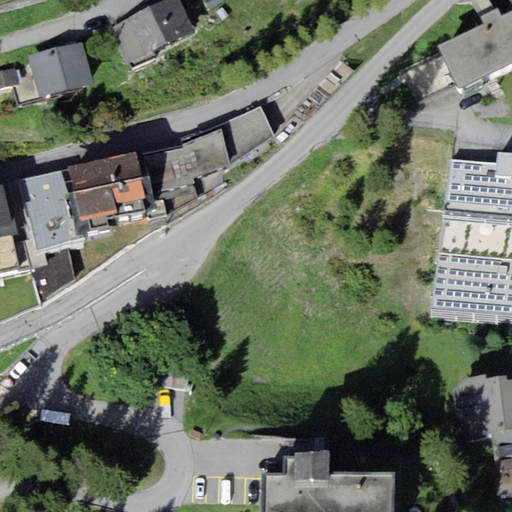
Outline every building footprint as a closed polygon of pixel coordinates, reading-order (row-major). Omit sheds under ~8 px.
[(0,0),(0,19),(40,5),(37,0),(0,0)] [(110,35),(127,74),(193,45),(176,6),(110,35)] [(511,64),(511,10),(502,15),(498,8),(481,15),(485,23),(439,44),(460,90),(511,64)] [(41,113),(93,100),(81,49),(28,62),(41,113)] [(0,76),(0,99),(19,95),(14,73),(0,76)] [(181,140),(182,143),(221,130),(229,165),(275,138),(260,107),(181,140)] [(69,171),(20,180),(26,203),(22,203),(36,252),(89,240),(86,232),(108,226),(108,220),(144,212),(147,220),(164,216),(196,201),(193,179),(229,168),(229,165),(221,130),(182,143),(183,147),(139,157),(137,151),(68,168),(69,171)] [(497,166),(450,161),(445,205),(442,205),(430,317),(511,325),(511,153),(498,152),(497,166)] [(0,177),(0,235),(13,233),(5,199),(0,177)] [(13,233),(0,235),(0,274),(22,270),(13,233)] [(485,375),(466,378),(453,390),(457,421),(471,437),(489,435),(498,498),(511,495),(511,380),(508,381),(506,375),(486,380),(485,375)] [(260,511),(393,511),(394,474),(330,472),(331,452),(283,451),(282,475),(261,474),(260,511)]
